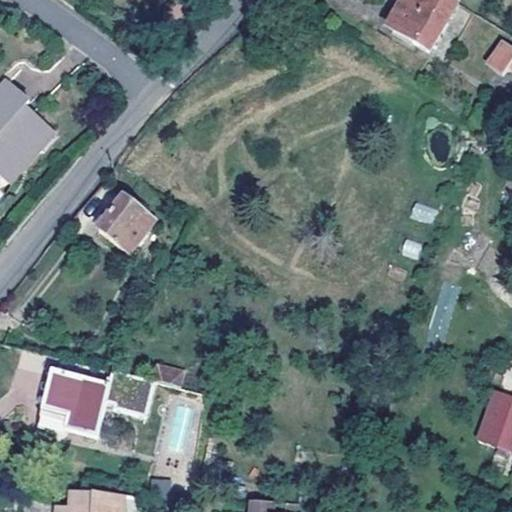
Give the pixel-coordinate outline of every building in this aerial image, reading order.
[(459,7),(446,0),(405,0),(390,27),(413,41),(410,46),(429,57),(459,7)] [(387,33),(410,46),(413,41),(390,27),(387,33)] [(489,68),(504,80),(511,68),(511,54),(503,48),(489,68)] [(8,87),(0,95),(0,167),(10,177),(35,148),(41,154),(54,139),(24,112),(29,106),(8,87)] [(0,180),(10,189),(41,154),(35,148),(10,177),(0,167),(0,180)] [(124,202),(98,235),(131,259),(155,226),(124,202)] [(431,225),(437,210),(415,202),(410,217),(431,225)] [(401,255),(417,259),(421,244),(405,240),(401,255)] [(181,385),(185,370),(160,363),(156,379),(181,385)] [(109,390),(52,377),(39,434),(53,438),(55,433),(97,442),(105,407),(109,390)] [(148,417),(155,387),(111,377),(109,390),(105,407),(148,417)] [(511,460),(511,417),(499,456),(511,460)] [(127,511),(129,502),(72,497),(70,511),(127,511)]
